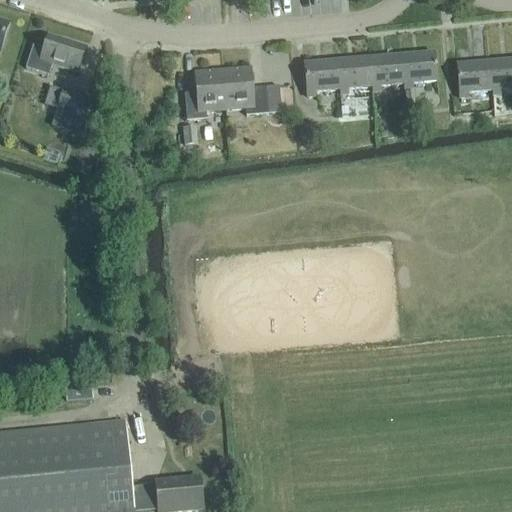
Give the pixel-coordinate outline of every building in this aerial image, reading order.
[(84,50),(48,39),(43,52),(32,48),(25,71),(48,79),(51,67),(76,75),(84,50)] [(430,55),(398,58),(400,88),(402,88),(402,92),(412,92),(412,87),(432,85),(430,55)] [(398,58),(366,61),(369,91),(370,95),(379,95),(379,90),(400,88),(398,58)] [(366,61),(334,64),(337,94),(338,98),(348,98),(348,93),(369,91),(366,61)] [(511,62),(487,65),(490,94),(490,99),(498,98),(498,93),(511,92),(511,62)] [(337,94),(334,64),(302,66),(305,100),(314,100),(314,96),(337,94)] [(490,94),(487,65),(455,68),(458,102),(468,101),(467,96),(490,94)] [(249,71),(222,73),(226,113),(245,112),(246,119),(280,116),(278,93),(277,89),(250,91),(249,71)] [(226,113),(222,73),(195,76),(197,96),(184,98),(186,124),(207,122),(206,115),(226,113)] [(50,128),(74,136),(79,118),(85,99),(62,91),(56,111),(50,128)] [(414,107),(413,94),(404,94),(405,108),(414,107)] [(501,99),(491,100),(492,109),(501,109),(501,99)] [(316,112),(316,101),(306,102),(307,112),(316,112)] [(470,113),(469,102),(453,103),(454,115),(470,113)] [(348,118),(348,109),(340,110),(341,118),(348,118)] [(313,149),(311,125),(299,126),(301,150),(313,149)] [(196,147),(195,134),(183,135),(184,148),(196,147)] [(95,170),(94,159),(75,160),(76,170),(95,170)] [(89,401),(87,386),(61,389),(62,404),(89,401)] [(201,511),(198,480),(155,485),(155,489),(131,491),(124,424),(0,435),(0,511),(201,511)]
